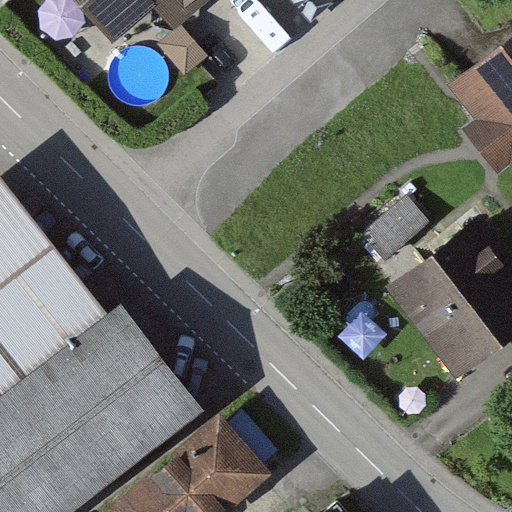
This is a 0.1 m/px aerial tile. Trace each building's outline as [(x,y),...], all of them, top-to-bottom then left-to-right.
[(77,0),(116,43),(155,9),(175,31),(211,0),(77,0)] [(330,0),(294,0),(312,20),(333,2),(330,0)] [(511,30),(456,74),(486,112),(464,129),(500,174),(511,164),(511,30)] [(0,165),(0,385),(106,304),(0,165)] [(410,192),(367,229),(389,254),(432,217),(410,192)] [(511,329),(511,251),(478,209),(387,281),(459,372),(511,329)] [(121,293),(106,304),(0,386),(0,511),(68,511),(208,404),(121,293)] [(219,410),(108,508),(111,511),(222,511),(271,469),(219,410)] [(319,511),(313,511),(312,511),(310,511),(349,511),(337,497),(319,511)]
